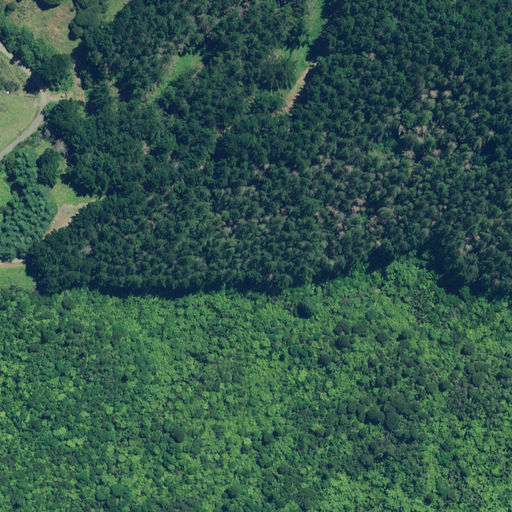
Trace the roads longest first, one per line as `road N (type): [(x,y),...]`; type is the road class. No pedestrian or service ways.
road 1 (track): [(0,256),(41,258),(66,228),(196,165),(224,135),(272,110),(322,39),(334,0)]
road 2 (track): [(0,156),(37,120),(42,86),(0,47)]
